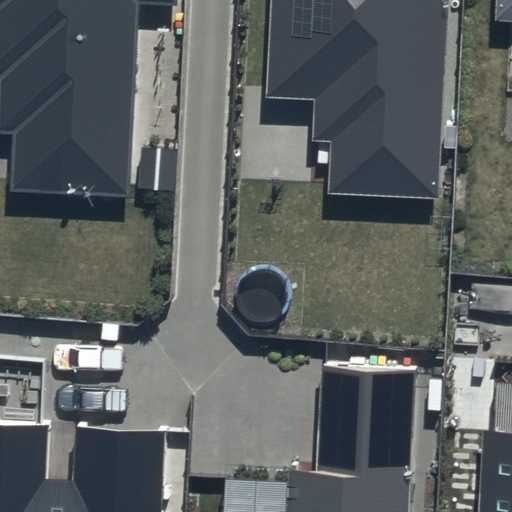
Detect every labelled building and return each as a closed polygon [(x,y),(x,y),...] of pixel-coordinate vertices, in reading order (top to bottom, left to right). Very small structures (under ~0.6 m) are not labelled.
[(159,199),(171,0),(0,0),(0,112),(21,112),(18,190),(159,199)] [(273,0),(269,101),(337,104),(333,194),(432,198),(441,0),(273,0)] [(511,0),(497,0),(497,9),(511,9),(511,0)] [(368,351),(322,355),(319,452),(291,456),(287,511),(409,511),(417,358),(368,351)] [(49,423),(0,420),(0,511),(162,511),(167,427),(76,423),(73,481),(46,480),(49,423)] [(511,511),(511,432),(482,430),(477,511),(511,511)]
